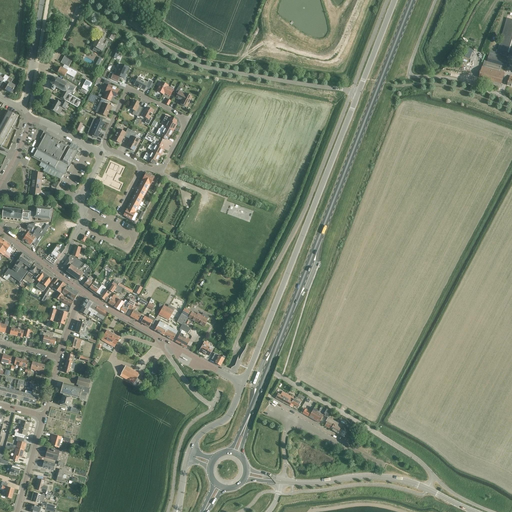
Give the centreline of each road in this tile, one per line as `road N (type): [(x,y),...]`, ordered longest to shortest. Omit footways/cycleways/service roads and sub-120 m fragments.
road 1 (primary): [(411,0),(250,411)]
road 2 (unclassified): [(358,92),(242,383)]
road 3 (unclassified): [(96,0),(203,66),(358,92)]
road 4 (secondary): [(475,511),(396,479),(280,480)]
road 5 (residential): [(105,149),(132,89),(184,126),(163,165),(142,165)]
road 6 (tertiary): [(242,383),(84,292)]
road 7 (residential): [(56,270),(99,154)]
road 8 (unclassified): [(511,108),(456,87),(395,86)]
